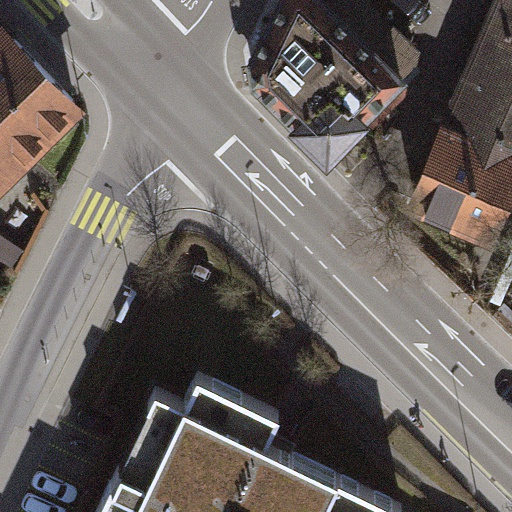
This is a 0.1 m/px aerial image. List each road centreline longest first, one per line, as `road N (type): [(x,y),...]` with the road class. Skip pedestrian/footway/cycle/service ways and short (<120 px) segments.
road 1 (secondary): [(511,431),(168,87)]
road 2 (residential): [(168,87),(0,436)]
road 3 (secondary): [(168,87),(84,0)]
